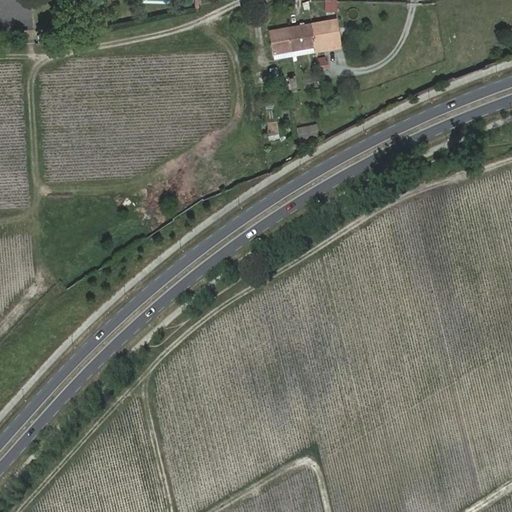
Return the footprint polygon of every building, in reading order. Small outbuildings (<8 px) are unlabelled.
[(0,0),(0,24),(10,24),(9,2),(22,2),(21,0),(0,0)] [(337,12),(336,0),(325,0),(325,12),(337,12)] [(22,2),(9,2),(10,24),(23,24),(22,2)] [(269,32),(272,53),(291,50),(313,46),(314,51),(338,47),(337,39),(334,40),(332,29),(335,28),(333,21),(269,32)] [(313,46),(291,50),(292,55),(314,51),(313,46)] [(291,50),(272,53),(274,59),(292,55),(291,50)] [(327,56),(318,56),(319,69),(327,69),(327,56)] [(271,81),(277,80),(275,67),(268,69),(269,70),(271,81)] [(269,70),(252,73),(253,85),(271,81),(269,70)] [(288,88),(295,91),(298,81),(291,79),(288,88)] [(296,126),(299,140),(319,136),(316,122),(296,126)]
